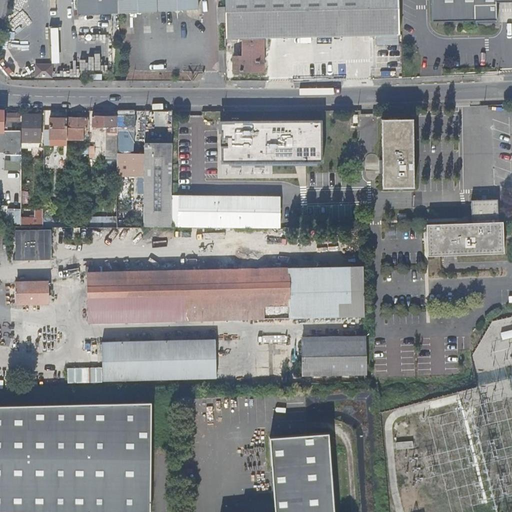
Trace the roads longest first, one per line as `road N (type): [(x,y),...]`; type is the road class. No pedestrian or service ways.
road 1 (unclassified): [(0,94),(278,97),(511,88)]
road 2 (unknown): [(0,354),(35,363),(72,351),(78,336),(71,273),(80,253),(307,249)]
road 3 (unknown): [(371,193),(207,185),(195,124)]
road 4 (unknown): [(78,336),(286,326)]
road 5 (unknown): [(477,89),(479,148),(471,177),(438,196),(371,193)]
road 6 (unknown): [(376,285),(511,283)]
